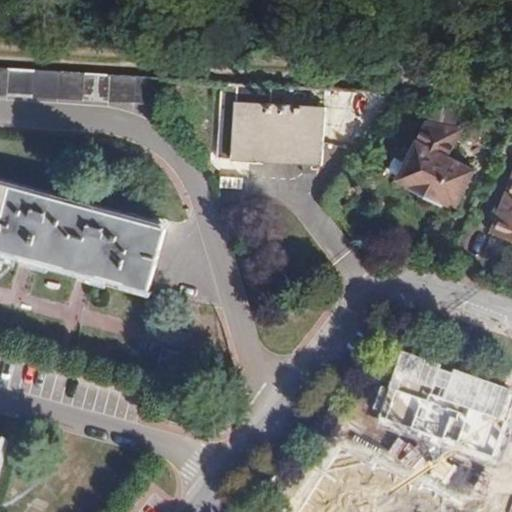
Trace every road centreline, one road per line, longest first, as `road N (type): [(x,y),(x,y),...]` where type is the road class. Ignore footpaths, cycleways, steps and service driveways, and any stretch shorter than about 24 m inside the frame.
road 1 (track): [(511,99),(387,76),(0,63)]
road 2 (residential): [(190,511),(361,307),(397,285),(434,285)]
